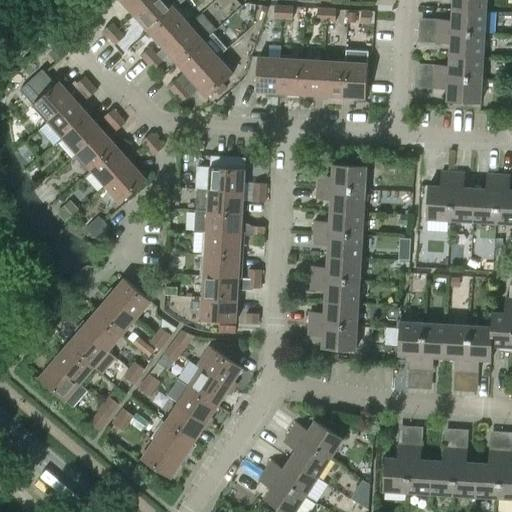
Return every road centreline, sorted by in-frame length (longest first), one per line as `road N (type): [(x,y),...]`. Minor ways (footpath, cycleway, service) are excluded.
road 1 (residential): [(277,387),(286,130)]
road 2 (residential): [(277,387),(377,403),(511,409)]
road 3 (residential): [(117,261),(133,209),(165,177),(171,123)]
road 4 (residential): [(186,511),(277,387)]
road 5 (residential): [(398,138),(404,0)]
road 6 (tertiary): [(106,511),(0,426)]
road 7 (residential): [(171,123),(77,50)]
